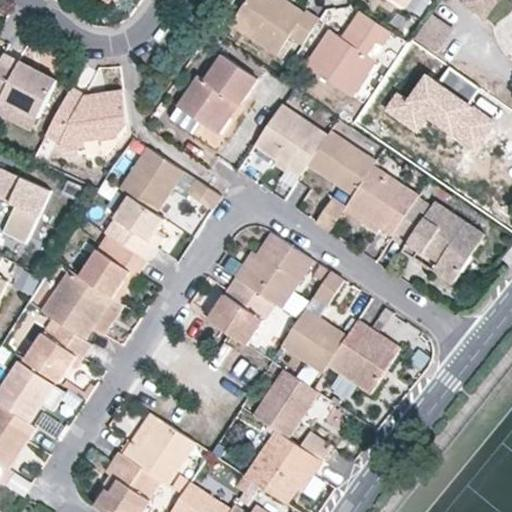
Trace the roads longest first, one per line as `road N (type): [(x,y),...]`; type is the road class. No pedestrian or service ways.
road 1 (residential): [(80,511),(48,489),(220,229),(248,209),(280,217),(478,350)]
road 2 (residential): [(356,511),(478,350)]
road 3 (residential): [(168,0),(141,35),(99,47),(26,0)]
